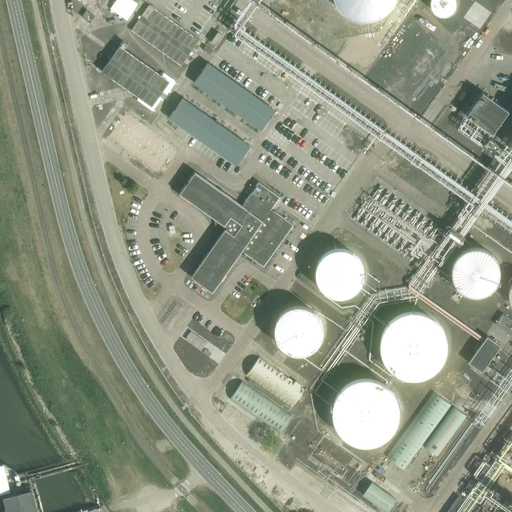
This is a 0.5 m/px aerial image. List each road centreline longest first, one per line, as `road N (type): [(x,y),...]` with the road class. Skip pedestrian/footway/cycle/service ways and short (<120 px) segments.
road 1 (unclassified): [(204,468),(134,380),(83,278),(13,0)]
road 2 (unknown): [(127,0),(111,26),(191,81)]
road 3 (unknown): [(288,103),(223,53),(191,81)]
